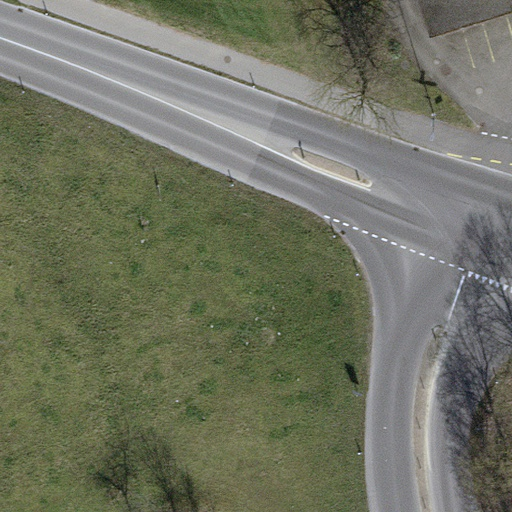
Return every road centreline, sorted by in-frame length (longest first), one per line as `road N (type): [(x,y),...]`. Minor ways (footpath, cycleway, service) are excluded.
road 1 (tertiary): [(0,38),(474,215)]
road 2 (tertiary): [(423,511),(415,421),(435,325),(474,215)]
